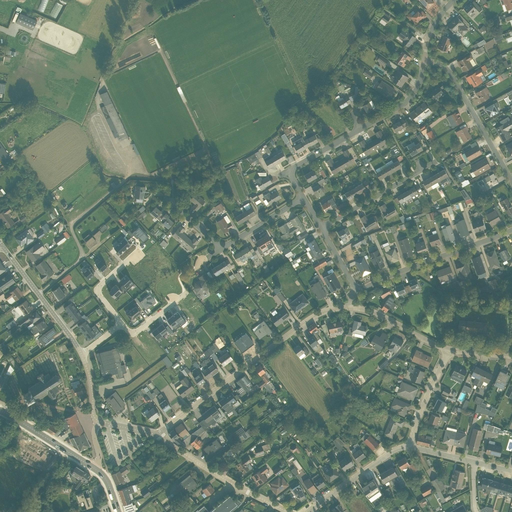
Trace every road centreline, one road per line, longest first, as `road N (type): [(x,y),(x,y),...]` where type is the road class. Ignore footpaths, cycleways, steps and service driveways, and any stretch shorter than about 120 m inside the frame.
road 1 (residential): [(158,434),(320,311),(352,306)]
road 2 (residential): [(289,169),(407,100),(425,59)]
road 3 (residential): [(356,291),(511,230)]
road 4 (residential): [(125,178),(76,220),(80,259),(38,294)]
road 5 (residential): [(158,434),(291,511)]
road 6 (residential): [(511,181),(448,69),(425,59)]
road 7 (residential): [(436,160),(320,226)]
road 8 (residential): [(408,443),(306,511)]
